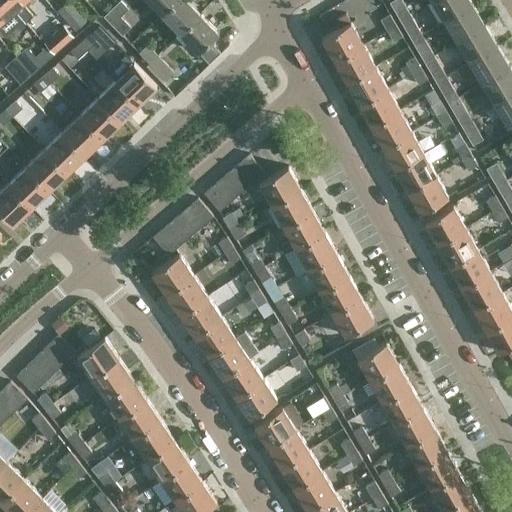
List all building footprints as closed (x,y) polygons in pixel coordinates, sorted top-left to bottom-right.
[(0,0),(0,28),(4,33),(16,22),(18,25),(24,19),(7,0),(0,0)] [(7,0),(24,19),(32,13),(21,0),(7,0)] [(66,0),(58,8),(74,27),(84,18),(67,0),(66,0)] [(122,33),(131,25),(121,14),(128,7),(121,0),(118,0),(104,14),(122,33)] [(148,0),(162,13),(175,0),(148,0)] [(179,31),(200,11),(188,0),(175,0),(162,13),(179,31)] [(402,0),(388,0),(399,18),(410,12),(402,0)] [(432,0),(444,20),(472,3),(470,0),(432,0)] [(457,40),(485,23),(472,3),(444,20),(457,40)] [(200,11),(179,31),(197,50),(218,30),(200,11)] [(380,17),(386,29),(396,23),(389,12),(380,17)] [(410,36),(420,30),(410,12),(399,18),(410,36)] [(334,58),(363,42),(350,19),(321,36),(334,58)] [(97,55),(115,38),(99,21),(80,38),(88,46),(97,55)] [(386,29),(393,40),(402,34),(396,23),(386,29)] [(469,61),(497,44),(485,23),(457,40),(469,61)] [(55,52),(73,36),(63,25),(45,41),(55,52)] [(423,35),(413,41),(424,60),(434,54),(423,35)] [(71,47),(79,55),(88,46),(80,38),(71,47)] [(148,61),(156,52),(146,42),(138,50),(148,61)] [(346,79),(375,63),(363,42),(334,58),(346,79)] [(497,44),(469,61),(482,81),(510,65),(497,44)] [(16,55),(32,72),(42,63),(26,45),(16,55)] [(156,52),(148,61),(165,78),(173,70),(156,52)] [(434,78),(445,72),(434,54),(424,60),(434,78)] [(21,82),(32,72),(16,55),(5,64),(21,82)] [(405,60),(411,72),(421,66),(414,55),(405,60)] [(114,78),(137,102),(156,84),(133,60),(114,78)] [(358,101),(387,85),(375,63),(346,79),(358,101)] [(50,81),(60,73),(53,64),(43,73),(50,81)] [(511,68),(510,65),(482,81),(494,102),(511,91),(511,68)] [(411,72),(418,83),(427,77),(421,66),(411,72)] [(33,82),(40,90),(50,81),(43,73),(33,82)] [(448,77),(437,83),(448,101),(458,95),(448,77)] [(120,119),(137,102),(114,78),(96,95),(120,119)] [(370,123),(399,107),(387,85),(358,101),(370,123)] [(511,91),(494,102),(507,123),(511,119),(511,91)] [(102,136),(120,119),(96,95),(79,112),(102,136)] [(458,119),(469,113),(458,95),(448,101),(458,119)] [(13,114),(23,106),(15,97),(5,106),(13,114)] [(430,103),(436,115),(446,109),(439,98),(430,103)] [(0,110),(0,119),(3,123),(13,114),(5,106),(0,110)] [(382,144),(411,128),(399,107),(370,123),(382,144)] [(436,115),(443,126),(452,120),(446,109),(436,115)] [(84,153),(102,136),(79,112),(61,129),(84,153)] [(472,119),(462,125),(472,143),(483,137),(472,119)] [(394,166),(423,150),(411,128),(382,144),(394,166)] [(66,170),(84,153),(61,129),(43,146),(66,170)] [(423,150),(394,166),(407,188),(435,172),(429,160),(444,151),(439,141),(423,150)] [(455,146),(461,158),(471,152),(464,141),(455,146)] [(48,187),(66,170),(43,146),(25,163),(48,187)] [(239,160),(255,178),(264,170),(248,152),(239,160)] [(461,158),(468,169),(477,163),(471,152),(461,158)] [(496,159),(485,165),(496,184),(506,178),(496,159)] [(246,186),(255,178),(239,160),(230,167),(246,186)] [(30,205),(48,187),(25,163),(7,181),(30,205)] [(271,203),(300,186),(288,164),(259,180),(271,203)] [(237,193),(246,186),(230,167),(221,175),(237,193)] [(435,172),(407,188),(419,210),(448,194),(435,172)] [(228,201),(237,193),(221,175),(212,183),(228,201)] [(506,202),(511,198),(511,187),(506,178),(496,184),(506,202)] [(0,210),(12,222),(30,205),(7,181),(0,187),(0,210)] [(219,209),(228,201),(212,183),(203,190),(219,209)] [(283,224),(312,208),(300,186),(271,203),(283,224)] [(485,199),(492,210),(501,205),(495,194),(485,199)] [(188,203),(204,221),(213,214),(197,195),(188,203)] [(437,241),(465,225),(453,202),(424,219),(437,241)] [(195,229),(204,221),(188,203),(179,211),(195,229)] [(492,210),(498,222),(508,216),(501,205),(492,210)] [(295,246),(324,229),(312,208),(283,224),(295,246)] [(229,227),(238,221),(231,210),(222,216),(229,227)] [(186,237),(195,229),(179,211),(170,219),(186,237)] [(177,245),(186,237),(170,219),(161,226),(177,245)] [(236,238),(245,232),(238,221),(229,227),(236,238)] [(449,263),(477,246),(465,225),(437,241),(449,263)] [(168,252),(177,245),(161,226),(152,234),(168,252)] [(307,267),(336,251),(324,229),(295,246),(307,267)] [(217,240),(224,251),(233,245),(226,234),(217,240)] [(224,251),(230,262),(240,256),(233,245),(224,251)] [(461,284),(490,268),(477,246),(449,263),(461,284)] [(165,290),(193,272),(179,251),(151,269),(165,290)] [(319,289),(348,273),(336,251),(307,267),(319,289)] [(254,269),(264,263),(257,252),(248,258),(254,269)] [(261,280),(271,274),(264,263),(254,269),(261,280)] [(473,306),(502,290),(490,268),(461,284),(473,306)] [(179,311),(207,292),(193,272),(165,290),(179,311)] [(331,310),(360,294),(348,273),(319,289),(331,310)] [(243,283),(250,294),(259,288),(252,277),(243,283)] [(250,294),(256,305),(266,299),(259,288),(250,294)] [(485,327),(511,312),(511,307),(502,290),(473,306),(485,327)] [(193,331),(220,313),(207,292),(179,311),(193,331)] [(280,311),(290,305),(283,294),(274,300),(280,311)] [(360,294),(331,310),(344,333),(373,317),(360,294)] [(287,322),(297,316),(290,305),(280,311),(287,322)] [(511,312),(485,327),(498,350),(511,341),(511,312)] [(207,352),(234,334),(220,313),(193,331),(207,352)] [(269,325),(276,336),(285,330),(278,319),(269,325)] [(91,374),(118,355),(104,334),(101,336),(94,326),(81,335),(87,345),(76,353),(91,374)] [(300,343),(309,337),(303,326),(293,332),(300,343)] [(276,336),(282,347),(292,341),(285,330),(276,336)] [(49,340),(66,357),(74,349),(57,331),(49,340)] [(221,373),(248,354),(234,334),(207,352),(221,373)] [(369,377),(398,361),(386,339),(357,355),(369,377)] [(58,365),(66,357),(49,340),(41,348),(58,365)] [(49,374),(58,365),(41,348),(32,356),(49,374)] [(289,358),(296,369),(305,363),(298,352),(289,358)] [(235,393),(262,375),(248,354),(221,373),(235,393)] [(105,394),(132,376),(118,355),(91,374),(105,394)] [(41,382),(49,374),(32,356),(24,365),(41,382)] [(381,399),(410,383),(398,361),(369,377),(381,399)] [(32,390),(41,382),(24,365),(15,373),(32,390)] [(262,375),(235,393),(249,414),(276,396),(262,375)] [(119,415),(146,396),(132,376),(105,394),(119,415)] [(1,387),(18,404),(27,396),(10,379),(1,387)] [(333,398),(342,392),(336,381),(326,387),(333,398)] [(393,421),(422,405),(410,383),(381,399),(393,421)] [(0,402),(10,413),(18,404),(1,387),(0,388),(0,402)] [(340,409),(349,403),(342,392),(333,398),(340,409)] [(44,410),(53,403),(45,393),(36,400),(44,410)] [(314,398),(320,410),(330,404),(323,393),(314,398)] [(132,436),(160,417),(146,396),(119,415),(132,436)] [(0,419),(1,421),(10,413),(0,402),(0,419)] [(52,420),(61,413),(53,403),(44,410),(52,420)] [(267,443),(295,425),(281,404),(253,421),(267,443)] [(320,410),(327,421),(336,415),(330,404),(320,410)] [(406,443),(434,426),(422,405),(393,421),(406,443)] [(31,420),(39,431),(47,424),(39,414),(31,420)] [(146,456),(174,438),(160,417),(132,436),(146,456)] [(39,431),(47,441),(55,434),(47,424),(39,431)] [(358,441),(368,435),(361,424),(352,430),(358,441)] [(280,464),(308,446),(295,425),(267,443),(280,464)] [(418,464),(447,448),(434,426),(406,443),(418,464)] [(74,448),(83,441),(75,431),(66,437),(74,448)] [(365,452),(375,447),(368,435),(358,441),(365,452)] [(339,441),(346,452),(355,447),(349,436),(339,441)] [(160,477),(188,458),(174,438),(146,456),(160,477)] [(82,458),(91,451),(83,441),(74,448),(82,458)] [(293,485),(321,467),(308,446),(280,464),(293,485)] [(346,452),(352,464),(362,458),(355,447),(346,452)] [(430,486),(459,470),(447,448),(418,464),(430,486)] [(61,459),(69,469),(78,462),(70,452),(61,459)] [(0,499),(24,476),(6,458),(0,464),(0,499)] [(174,497),(202,479),(188,458),(160,477),(174,497)] [(69,469),(77,479),(86,472),(78,462),(69,469)] [(306,506),(334,488),(321,467),(293,485),(306,506)] [(384,484),(393,478),(387,467),(377,472),(384,484)] [(105,485),(114,478),(106,468),(97,475),(105,485)] [(442,508),(471,491),(459,470),(430,486),(442,508)] [(12,511),(22,511),(41,494),(24,476),(0,499),(12,511)] [(113,495),(122,488),(114,478),(105,485),(113,495)] [(390,495),(400,489),(393,478),(384,484),(390,495)] [(202,479),(174,497),(184,511),(197,511),(216,500),(202,479)] [(364,484),(371,495),(381,490),(374,479),(364,484)] [(309,511),(343,511),(347,509),(334,488),(306,506),(309,511)] [(91,496),(99,506),(108,499),(100,489),(91,496)] [(371,495),(378,507),(387,501),(381,490),(371,495)] [(482,511),(471,491),(442,508),(444,511),(482,511)] [(57,511),(58,511),(41,494),(22,511),(57,511)] [(99,506),(104,511),(112,511),(116,510),(108,499),(99,506)]
